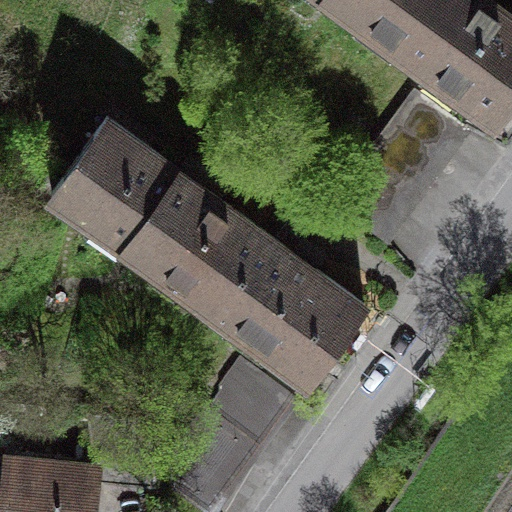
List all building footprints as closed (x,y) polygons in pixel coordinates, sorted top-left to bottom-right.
[(331,0),(495,119),(511,95),(511,13),(493,0),(331,0)] [(333,199),(382,234),(463,123),(414,88),(333,199)] [(190,176),(107,115),(51,192),(190,293),(246,216),(190,176)] [(304,258),(246,216),(190,293),(307,378),(363,301),(304,258)] [(209,511),(295,395),(241,356),(169,456),(174,487),(209,511)] [(93,410),(102,475),(153,480),(145,416),(93,410)] [(14,463),(9,511),(85,511),(86,510),(91,470),(14,463)]
